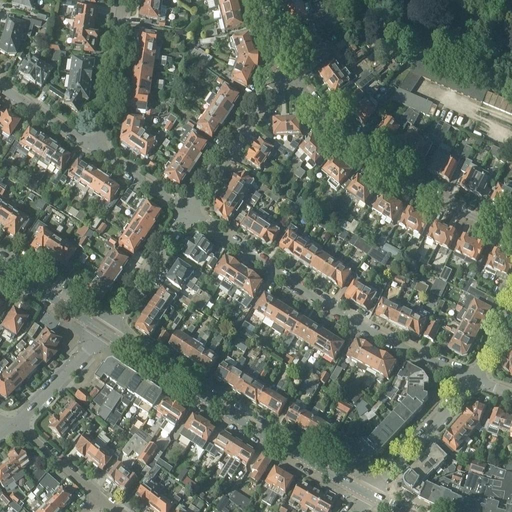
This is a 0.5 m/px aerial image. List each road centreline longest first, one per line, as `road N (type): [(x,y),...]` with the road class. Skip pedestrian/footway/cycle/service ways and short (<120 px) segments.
road 1 (residential): [(473,378),(344,316),(188,212)]
road 2 (tertiary): [(365,493),(105,332)]
road 3 (residential): [(511,234),(374,161),(288,72)]
road 4 (residential): [(288,72),(188,212)]
road 5 (residential): [(365,493),(473,378)]
road 6 (residential): [(100,152),(123,0)]
road 7 (residential): [(188,212),(105,332)]
road 8 (residential): [(105,332),(17,424)]
road 9 (tertiary): [(105,332),(0,263)]
